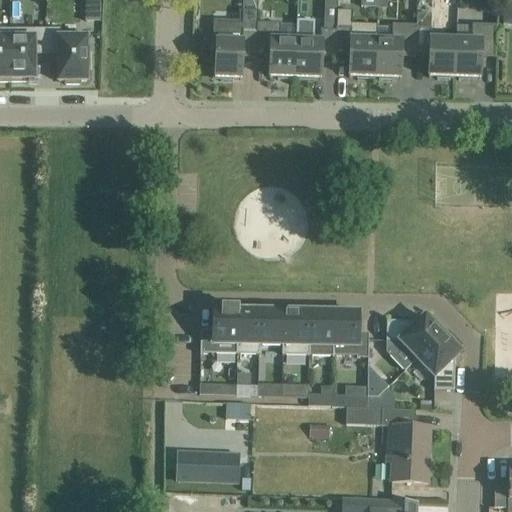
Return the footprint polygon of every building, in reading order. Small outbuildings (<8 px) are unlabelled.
[(213,25),(212,43),(216,43),(215,62),(213,62),(213,75),(214,75),(214,80),(220,80),(220,82),(233,83),(233,81),(241,81),(242,59),(256,60),(256,57),(257,24),(257,0),(243,0),(242,26),(213,25)] [(273,0),(259,0),(259,10),(273,10),(273,0)] [(377,0),(378,9),(387,9),(387,0),(377,0)] [(337,12),(336,24),(335,56),(336,56),(349,57),(348,79),(357,79),(357,81),(370,82),(370,80),(374,80),(376,42),(376,26),(351,26),(352,13),(337,12)] [(416,27),(416,29),(430,29),(430,23),(424,16),(416,15),(416,27)] [(335,56),(336,29),(336,24),(324,23),(324,32),(321,32),(321,43),(314,42),(315,22),(297,22),(296,42),(295,80),(299,80),(299,82),(312,82),(312,81),(321,81),(322,59),(336,59),(336,56),(335,56)] [(281,25),(257,24),(256,57),(269,57),(269,79),(277,79),(277,81),(290,82),(290,80),(295,80),(296,42),(280,41),(281,25)] [(416,29),(416,27),(392,26),(391,42),(376,42),(374,80),(379,80),(379,82),(392,82),(392,80),(401,81),(402,59),(416,59),(416,56),(415,56),(416,29)] [(472,80),(480,81),(481,59),(494,59),(495,27),(472,26),(471,42),(455,41),(454,80),(458,80),(458,82),(472,82),(472,80)] [(430,29),(416,29),(415,56),(416,56),(429,57),(428,79),(436,79),(436,81),(449,81),(450,79),(454,80),(455,41),(430,41),(430,29)] [(10,31),(0,30),(0,83),(10,84),(10,31)] [(10,31),(10,84),(27,83),(27,80),(32,80),(32,81),(34,81),(34,56),(47,56),(47,30),(10,31)] [(47,30),(47,56),(58,56),(59,83),(65,83),(65,86),(79,86),(79,83),(86,83),(86,70),(89,70),(89,52),(86,52),(86,35),(60,35),(60,30),(47,30)] [(200,356),(237,356),(238,309),(221,309),(221,310),(213,310),(212,332),(201,332),(200,356)] [(259,347),(261,347),(262,313),(238,312),(238,309),(237,356),(259,357),(259,347)] [(334,314),(333,359),(334,359),(334,358),(356,358),(356,360),(368,360),(368,339),(358,339),(358,315),(348,314),(345,311),(338,310),(335,314),(334,314)] [(282,357),(285,357),(286,313),(262,313),(261,347),(282,347),(282,357)] [(285,357),(309,358),(310,314),(286,313),(285,357)] [(332,359),(333,359),(334,314),(310,314),(309,358),(332,358),(332,359)] [(386,343),(386,352),(405,372),(417,361),(446,333),(445,333),(436,324),(431,324),(425,318),(416,327),(412,323),(386,322),(386,343)] [(446,333),(417,361),(434,379),(434,392),(453,393),(454,393),(455,367),(451,363),(460,354),(454,348),(454,343),(446,334),(446,333)] [(200,386),(199,397),(216,397),(216,387),(208,386),(200,386)] [(236,387),(235,398),(249,398),(250,388),(236,387)] [(264,387),(263,399),(280,399),(280,387),(264,387)] [(280,387),(280,399),(294,400),(295,388),(280,387)] [(345,398),(345,410),(347,410),(368,411),(368,399),(368,389),(345,388),(345,398)] [(319,397),(318,409),(332,409),(332,398),(332,390),(319,389),(319,397)] [(332,398),(332,409),(345,410),(345,398),(332,398)] [(431,413),(431,404),(421,403),(421,413),(431,413)] [(347,410),(346,426),(387,428),(385,466),(392,465),(391,484),(427,485),(430,429),(415,429),(415,413),(347,410)] [(309,426),(309,440),(328,440),(329,427),(309,426)] [(175,450),(174,481),(237,483),(238,453),(175,450)] [(509,501),(511,500),(511,471),(508,471),(508,483),(494,483),(494,510),(509,510),(509,501)] [(250,492),(251,480),(242,480),(241,492),(250,492)] [(341,511),(380,511),(381,502),(342,500),(341,511)]
